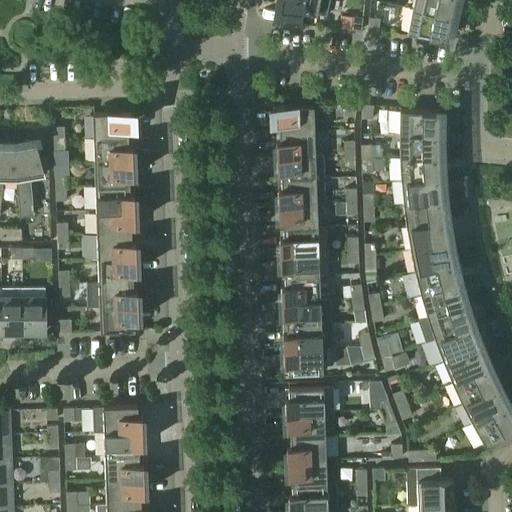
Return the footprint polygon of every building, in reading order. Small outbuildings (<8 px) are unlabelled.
[(328,0),(279,0),(278,5),(277,6),(279,6),(326,15),(328,0)] [(451,16),(454,0),(413,0),(411,7),(451,16)] [(446,38),(451,16),(411,7),(407,31),(446,38)] [(361,29),(362,16),(351,15),(350,28),(361,29)] [(378,31),(379,17),(368,16),(367,30),(378,31)] [(354,115),(356,102),(345,101),(344,114),(354,115)] [(371,118),(373,104),(362,103),(360,117),(371,118)] [(313,129),(312,104),(275,105),(274,105),(273,105),(274,106),(274,122),(278,122),(279,130),(313,129)] [(399,109),(399,132),(439,132),(439,110),(399,109)] [(127,136),(127,127),(131,127),(130,112),(132,110),(131,110),(130,111),(92,112),(93,137),(127,136)] [(63,125),(52,126),(53,138),(64,138),(63,125)] [(314,153),(313,129),(279,130),(279,139),(275,139),(276,154),(314,153)] [(399,154),(439,153),(439,132),(399,132),(399,154)] [(132,160),(132,144),(128,144),(127,136),(93,137),(94,161),(132,160)] [(64,151),(64,138),(53,138),(53,151),(64,151)] [(48,170),(48,156),(40,158),(35,139),(13,143),(16,181),(19,215),(33,214),(30,178),(45,176),(44,171),(48,170)] [(354,152),(354,139),(343,139),(343,152),(354,152)] [(16,181),(13,143),(0,142),(0,199),(2,180),(16,181)] [(371,143),(360,143),(360,157),(371,157),(371,143)] [(355,165),(354,152),(343,152),(344,165),(355,165)] [(323,153),(314,153),(276,154),(276,170),(280,170),(280,178),(315,177),(323,177),(323,153)] [(439,154),(439,153),(399,154),(400,177),(440,174),(439,154)] [(372,171),(371,157),(360,157),(361,171),(372,171)] [(133,175),(132,160),(94,161),(95,185),(129,184),(129,175),(133,175)] [(65,186),(65,173),(54,173),(55,187),(65,186)] [(440,176),(440,174),(400,177),(402,200),(442,196),(440,176)] [(323,177),(315,177),(280,178),(281,187),(277,187),(277,202),(316,201),(324,201),(323,177)] [(129,192),(129,184),(95,185),(95,209),(134,208),(133,192),(129,192)] [(66,199),(65,186),(55,187),(55,199),(66,199)] [(356,200),(356,187),(345,187),(345,200),(356,200)] [(373,192),(362,192),(362,206),(373,206),(373,192)] [(442,197),(442,196),(402,200),(405,223),(445,217),(442,197)] [(356,213),(356,200),(345,200),(345,213),(356,213)] [(317,225),(316,201),(277,202),(278,218),(282,218),(282,226),(317,225)] [(211,202),(199,202),(200,217),(211,216),(211,202)] [(374,220),(373,206),(362,206),(363,220),(374,220)] [(134,223),(134,208),(95,209),(96,233),(131,232),(130,223),(134,223)] [(445,219),(445,217),(405,223),(409,247),(449,240),(445,219)] [(67,234),(67,221),(56,221),(56,234),(67,234)] [(327,225),(317,225),(282,226),(283,235),(279,236),(279,251),(318,250),(328,249),(327,225)] [(131,240),(131,232),(96,233),(97,257),(136,256),(135,240),(131,240)] [(68,247),(67,234),(56,234),(57,247),(68,247)] [(358,248),(357,236),(346,236),(347,249),(358,248)] [(453,261),(449,240),(409,247),(409,248),(414,270),(453,261)] [(374,242),(363,242),(364,256),(375,255),(374,242)] [(22,258),(21,247),(11,247),(11,258),(22,258)] [(33,258),(33,247),(21,247),(22,258),(33,258)] [(358,261),(358,248),(347,249),(347,262),(358,261)] [(328,249),(318,250),(279,251),(280,267),(284,267),(284,275),(319,274),(328,274),(328,249)] [(375,269),(375,255),(364,256),(364,270),(375,269)] [(136,271),(136,256),(97,257),(98,281),(132,280),(132,271),(136,271)] [(420,293),(459,282),(453,261),(414,270),(420,293)] [(69,282),(68,269),(57,269),(58,282),(69,282)] [(319,298),(319,274),(284,275),(284,283),(280,284),(281,299),(319,298)] [(137,304),(137,288),(133,288),(132,280),(98,281),(99,305),(137,304)] [(69,295),(69,282),(58,282),(58,295),(69,295)] [(465,303),(459,282),(420,293),(427,316),(465,304),(465,303)] [(362,296),(360,283),(349,284),(351,297),(362,296)] [(0,330),(22,330),(21,286),(0,285),(0,330)] [(44,330),(44,295),(44,286),(21,286),(22,330),(44,330)] [(378,291),(367,293),(370,306),(381,305),(378,291)] [(364,309),(362,296),(351,297),(353,310),(364,309)] [(330,297),(319,298),(281,299),(281,314),(285,314),(286,323),(320,322),(331,321),(330,297)] [(138,319),(137,304),(99,305),(100,330),(134,329),(134,319),(138,319)] [(472,324),(465,304),(427,316),(418,319),(426,341),(434,338),(472,325),(472,324)] [(383,318),(381,305),(370,306),(372,320),(383,318)] [(70,318),(59,318),(60,331),(71,331),(70,318)] [(321,346),(320,322),(286,323),(286,331),(282,332),(283,347),(321,346)] [(443,360),(480,345),(472,325),(434,338),(442,359),(443,360)] [(371,343),(368,330),(357,333),(360,345),(371,343)] [(388,340),(377,343),(380,356),(391,353),(388,340)] [(374,356),(371,343),(360,345),(363,358),(374,356)] [(488,364),(480,345),(443,360),(452,381),(489,365),(488,364)] [(322,371),(321,346),(283,347),(283,362),(287,362),(288,372),(322,371)] [(395,367),(391,353),(380,356),(384,370),(395,367)] [(497,383),(489,365),(452,381),(462,402),(498,385),(497,383)] [(380,379),(368,380),(369,391),(384,390),(380,379)] [(333,410),(332,385),(288,386),(288,396),(284,396),(285,411),(323,410),(333,410)] [(472,422),(508,403),(498,385),(462,402),(451,408),(462,428),(472,422)] [(402,388),(391,392),(396,405),(406,401),(402,388)] [(391,407),(386,395),(376,399),(380,411),(391,407)] [(411,414),(406,401),(396,405),(401,418),(411,414)] [(511,426),(511,410),(508,403),(472,422),(462,428),(472,447),(483,441),(484,443),(487,441),(491,447),(505,439),(502,432),(511,426)] [(137,413),(137,404),(92,405),(93,430),(103,430),(141,429),(141,413),(137,413)] [(74,420),(73,406),(62,407),(63,420),(74,420)] [(56,407),(45,407),(46,418),(57,418),(56,407)] [(395,419),(391,407),(380,411),(385,423),(395,419)] [(0,443),(9,443),(8,409),(0,408),(0,443)] [(334,434),(333,410),(323,410),(285,411),(286,427),(290,427),(290,435),(324,434),(334,434)] [(57,435),(57,424),(46,424),(46,435),(57,435)] [(142,444),(141,429),(103,430),(104,454),(138,453),(138,444),(142,444)] [(325,458),(324,434),(290,435),(290,444),(286,444),(287,459),(325,458)] [(58,446),(57,435),(46,435),(47,446),(58,446)] [(75,442),(64,443),(64,455),(75,455),(75,442)] [(401,455),(401,442),(390,443),(390,456),(401,455)] [(0,462),(9,462),(9,443),(0,443),(0,462)] [(435,448),(421,449),(421,459),(435,459),(435,448)] [(421,459),(421,449),(407,449),(407,460),(421,459)] [(139,461),(138,453),(104,454),(105,478),(143,477),(143,461),(139,461)] [(75,468),(75,455),(64,455),(64,468),(75,468)] [(326,482),(325,458),(287,459),(287,475),(291,475),(292,483),(326,482)] [(0,487),(10,487),(9,462),(0,462),(0,487)] [(452,502),(452,477),(440,477),(439,465),(405,466),(406,503),(416,503),(452,502)] [(366,481),(365,468),(354,468),(355,481),(366,481)] [(59,480),(59,469),(48,469),(48,480),(59,480)] [(144,492),(143,477),(105,478),(105,502),(140,501),(140,492),(144,492)] [(59,491),(59,480),(48,480),(48,491),(59,491)] [(366,494),(366,481),(355,481),(355,494),(366,494)] [(336,482),(326,482),(292,483),(292,492),(288,492),(288,507),(326,506),(336,506),(336,482)] [(0,511),(11,511),(10,487),(0,487),(0,511)] [(76,490),(65,490),(66,504),(77,503),(76,490)] [(144,511),(144,509),(140,509),(140,501),(105,502),(95,503),(95,511),(144,511)] [(452,511),(452,502),(416,503),(416,511),(452,511)] [(76,511),(77,503),(66,504),(66,511),(76,511)]
